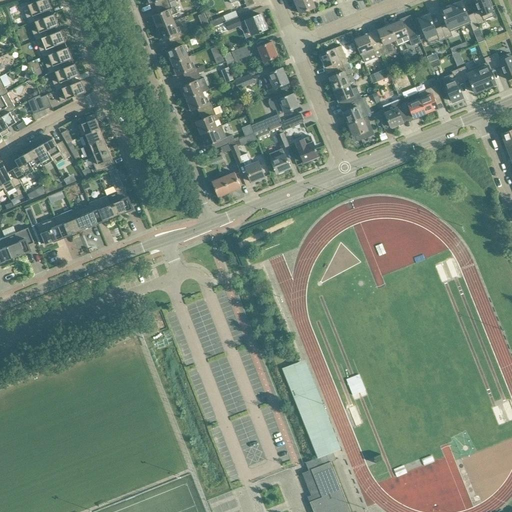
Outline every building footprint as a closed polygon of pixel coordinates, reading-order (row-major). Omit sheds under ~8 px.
[(51,9),(47,0),(39,0),(28,5),(31,12),(25,14),(29,24),(35,22),(41,19),(39,14),(51,9)] [(171,15),(178,13),(175,7),(178,6),(175,0),(157,8),(159,13),(153,16),(151,17),(154,23),(156,22),(158,27),(163,25),(174,21),(171,15)] [(315,7),(312,0),(297,0),(295,1),(300,13),(315,7)] [(493,6),(489,0),(474,0),(479,11),(473,13),(478,25),(485,23),(483,18),(493,14),(490,7),(492,6),(492,7),(493,6)] [(478,25),(473,13),(468,16),(462,1),(451,6),(460,27),(470,23),(472,28),(478,25)] [(451,31),(460,27),(451,6),(441,10),(447,24),(441,26),(446,39),(452,36),(451,31)] [(58,25),(53,14),(41,19),(35,22),(37,28),(32,31),(36,40),(41,38),(48,36),(46,30),(58,25),(58,26),(58,25)] [(266,29),(263,21),(261,18),(262,17),(261,14),(246,20),(247,20),(243,21),(245,27),(249,25),(250,28),(252,34),(260,31),(261,32),(263,31),(262,31),(266,29)] [(411,19),(403,23),(402,21),(391,25),(396,39),(408,34),(412,46),(421,42),(410,15),(411,19)] [(420,26),(419,27),(422,35),(423,35),(423,34),(425,34),(427,41),(438,37),(439,41),(446,39),(441,26),(435,29),(429,15),(418,19),(421,26),(420,27),(420,26)] [(210,22),(212,28),(226,22),(224,17),(210,22)] [(242,25),(239,17),(226,22),(230,30),(242,25)] [(174,21),(163,25),(158,27),(160,33),(158,34),(161,40),(162,39),(163,40),(169,37),(171,43),(184,38),(187,36),(183,25),(176,28),(174,21)] [(230,30),(226,22),(212,28),(215,36),(230,30)] [(385,44),(396,39),(391,25),(378,30),(379,32),(374,34),(382,54),(388,52),(385,44)] [(65,42),(60,30),(60,31),(48,36),(41,38),(44,45),(39,47),(43,57),(48,55),(55,52),(52,47),(64,42),(65,42)] [(374,34),(368,37),(367,35),(355,40),(364,62),(382,54),(374,34)] [(184,38),(171,43),(173,49),(167,51),(167,52),(166,52),(168,58),(170,58),(172,63),(178,61),(188,57),(183,45),(187,43),(184,38)] [(258,47),(264,62),(278,56),(272,42),(258,47)] [(224,55),(227,64),(250,55),(246,46),(224,55)] [(327,66),(329,71),(348,63),(341,46),(320,54),(325,66),(327,66)] [(72,59),(67,47),(66,47),(55,52),(48,55),(51,62),(45,64),(49,74),(55,72),(61,69),(59,64),(71,59),(72,59)] [(511,60),(509,53),(499,57),(497,53),(491,56),(495,68),(501,65),(507,80),(511,77),(511,60)] [(486,62),(476,67),(485,88),(495,84),(490,70),(495,68),(491,56),(484,58),(486,62)] [(188,57),(178,61),(172,63),(174,69),(172,69),(175,75),(177,75),(183,73),(185,78),(198,73),(196,67),(192,68),(188,57)] [(349,63),(348,63),(329,71),(332,76),(330,77),(335,89),(348,84),(355,81),(352,73),(353,73),(349,63)] [(420,64),(415,66),(417,71),(425,68),(422,63),(420,64)] [(78,75),(74,64),(73,64),(61,69),(55,72),(58,78),(52,81),(56,91),(62,88),(68,86),(66,80),(78,76),(78,75)] [(458,69),(463,81),(469,79),(475,93),(485,88),(476,67),(466,71),(465,66),(458,69)] [(266,86),(268,91),(289,82),(282,68),(269,73),(272,83),(266,86)] [(444,88),(447,96),(448,96),(448,95),(449,95),(452,102),(463,97),(457,83),(463,81),(458,69),(452,71),(453,76),(443,80),(446,87),(445,88),(445,87),(444,88)] [(198,73),(185,78),(187,84),(181,86),(182,87),(180,88),(182,94),(184,93),(186,99),(192,96),(202,92),(197,80),(201,79),(198,73)] [(231,74),(224,77),(226,82),(233,79),(231,74)] [(254,83),(251,76),(236,82),(239,89),(254,83)] [(85,92),(81,81),(80,80),(80,81),(68,86),(62,88),(65,95),(59,97),(61,102),(85,92)] [(353,95),(348,84),(335,89),(339,101),(341,100),(344,106),(362,99),(359,93),(353,95)] [(435,85),(418,92),(426,112),(438,108),(437,106),(442,103),(435,85)] [(0,110),(2,110),(5,115),(13,110),(16,108),(7,93),(7,92),(0,96),(0,110)] [(202,92),(192,96),(186,99),(189,104),(187,105),(189,111),(191,110),(197,108),(199,114),(212,109),(210,103),(207,104),(202,92)] [(414,118),(426,112),(418,92),(400,99),(408,117),(413,115),(414,118)] [(298,106),(293,93),(283,98),(281,94),(270,99),(270,104),(271,107),(275,111),(276,110),(278,114),(278,115),(279,114),(298,106)] [(46,109),(41,97),(40,95),(34,97),(40,111),(46,109)] [(47,95),(41,97),(46,109),(51,107),(47,95)] [(369,115),(362,99),(344,106),(346,111),(344,112),(349,124),(367,117),(366,116),(369,115)] [(384,110),(390,125),(391,127),(403,122),(402,120),(408,117),(400,99),(383,107),(384,110)] [(226,102),(219,104),(222,111),(228,108),(226,102)] [(212,109),(199,114),(202,119),(196,122),(194,123),(196,129),(198,128),(201,134),(216,128),(211,116),(215,114),(212,109)] [(19,120),(13,110),(5,115),(0,117),(0,134),(2,137),(9,133),(7,128),(19,120)] [(383,127),(390,125),(384,110),(377,112),(383,127)] [(280,122),(284,130),(283,131),(284,133),(286,139),(292,137),(294,132),(302,129),(299,122),(304,119),(302,113),(280,122)] [(282,121),(279,114),(278,115),(278,114),(266,119),(269,127),(282,121)] [(373,134),(367,117),(349,124),(354,136),(355,135),(357,141),(373,134)] [(78,125),(82,136),(100,128),(98,124),(99,123),(97,118),(78,125)] [(23,122),(17,125),(20,130),(26,127),(23,122)] [(222,126),(216,128),(201,134),(203,139),(201,140),(203,146),(205,145),(205,146),(211,143),(214,149),(229,143),(234,141),(231,135),(226,137),(222,126)] [(101,128),(100,128),(82,136),(86,134),(90,144),(104,138),(102,134),(103,133),(101,128)] [(511,129),(502,134),(506,146),(511,143),(511,129)] [(61,133),(67,144),(73,140),(67,130),(61,133)] [(276,136),(281,148),(282,148),(289,145),(286,139),(284,133),(276,136)] [(311,136),(303,139),(296,142),(304,162),(319,156),(311,136)] [(48,141),(44,143),(43,144),(53,160),(55,164),(70,155),(62,141),(56,144),(52,137),(47,140),(48,141)] [(87,157),(90,156),(108,148),(106,144),(107,143),(105,138),(104,138),(90,144),(83,147),(87,157)] [(237,139),(234,141),(229,143),(237,164),(242,162),(236,147),(240,146),(237,139)] [(53,160),(43,144),(44,143),(43,142),(38,145),(39,146),(34,149),(43,166),(53,160)] [(228,146),(222,148),(229,165),(235,162),(228,146)] [(43,166),(34,149),(34,148),(29,151),(29,152),(25,154),(34,171),(32,167),(41,162),(43,166)] [(109,148),(108,148),(90,156),(97,172),(114,165),(110,154),(111,153),(109,148)] [(282,148),(281,148),(269,153),(272,159),(271,160),(277,173),(291,168),(285,154),(284,154),(282,148)] [(34,171),(25,154),(24,153),(19,156),(20,157),(15,159),(15,158),(14,159),(18,166),(13,169),(19,180),(34,171)] [(265,177),(259,162),(246,167),(252,182),(265,177)] [(21,184),(19,180),(13,169),(7,172),(4,165),(3,165),(4,166),(0,168),(0,180),(4,188),(6,193),(21,184)] [(117,191),(107,195),(115,216),(127,211),(125,206),(130,204),(131,204),(116,168),(108,171),(117,191)] [(235,172),(223,177),(230,192),(241,187),(235,172)] [(230,192),(223,177),(212,182),(218,197),(230,192)] [(46,178),(39,182),(43,189),(50,186),(46,178)] [(81,182),(68,187),(71,194),(84,189),(81,182)] [(115,216),(107,195),(89,203),(95,218),(101,215),(103,221),(115,216)] [(90,220),(95,218),(89,203),(72,210),(80,230),(92,225),(90,220)] [(80,230),(72,210),(55,217),(61,232),(66,230),(68,235),(80,230)] [(55,234),(61,232),(55,217),(37,224),(45,244),(57,239),(55,234)] [(28,228),(5,237),(13,258),(25,253),(23,247),(34,243),(28,228)] [(13,258),(5,237),(0,238),(0,260),(1,262),(13,258)] [(316,458),(333,451),(340,449),(305,361),(282,370),(316,458)] [(357,377),(360,392),(371,390),(367,375),(357,377)] [(308,471),(331,462),(338,459),(338,458),(336,459),(333,451),(316,458),(305,462),(308,471)] [(372,458),(375,464),(382,462),(379,455),(372,458)] [(350,511),(331,462),(308,471),(302,473),(313,500),(309,502),(313,511),(350,511)] [(402,471),(412,469),(410,462),(400,465),(402,471)]
